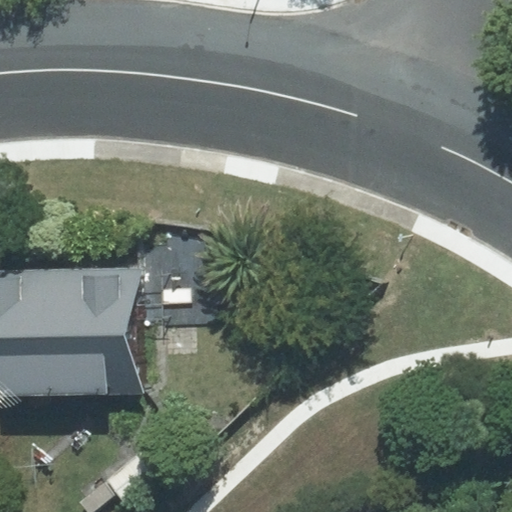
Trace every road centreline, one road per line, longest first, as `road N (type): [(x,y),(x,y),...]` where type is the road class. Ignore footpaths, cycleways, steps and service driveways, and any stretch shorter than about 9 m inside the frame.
road 1 (residential): [(0,76),(104,71),(209,79),(393,125)]
road 2 (residential): [(459,0),(393,125)]
road 3 (residential): [(393,125),(511,181)]
